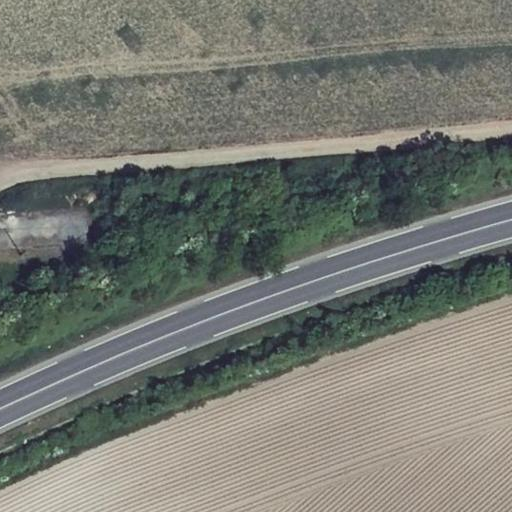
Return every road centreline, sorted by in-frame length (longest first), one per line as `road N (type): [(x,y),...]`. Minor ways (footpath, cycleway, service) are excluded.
road 1 (secondary): [(0,408),(236,307),(511,219)]
road 2 (track): [(0,184),(9,171),(511,124)]
